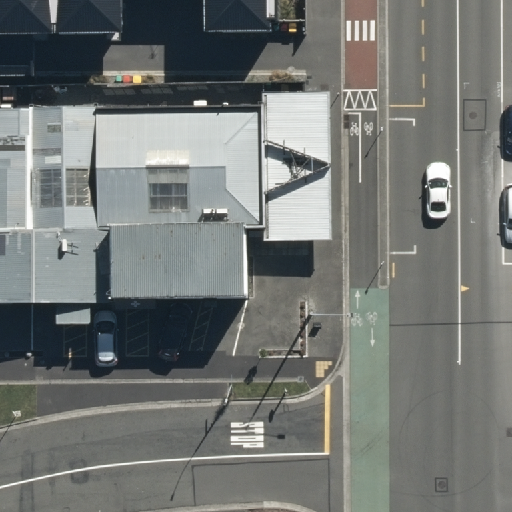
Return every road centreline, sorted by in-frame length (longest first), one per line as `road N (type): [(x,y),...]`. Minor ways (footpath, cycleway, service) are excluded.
road 1 (tertiary): [(458,0),(456,496)]
road 2 (unclassified): [(0,487),(132,461),(329,454),(456,496)]
